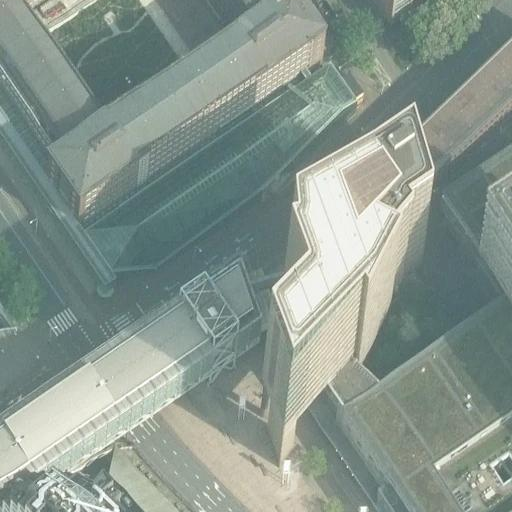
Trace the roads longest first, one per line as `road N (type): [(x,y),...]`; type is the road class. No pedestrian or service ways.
road 1 (unclassified): [(87,368),(264,247),(448,84),(511,16)]
road 2 (primary): [(137,511),(0,337)]
road 3 (tertiary): [(226,511),(87,368)]
road 4 (tertiary): [(87,368),(0,238)]
road 5 (primary): [(0,416),(80,511)]
